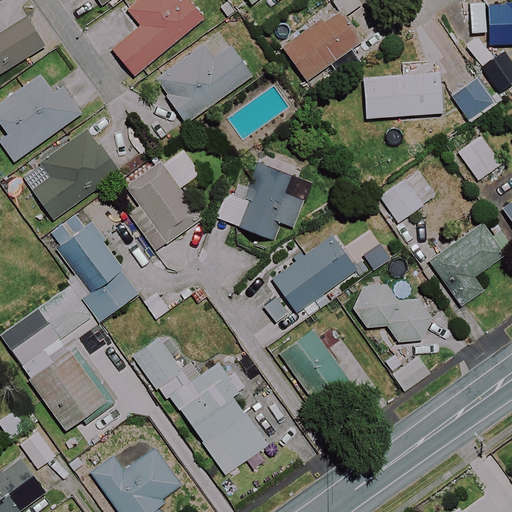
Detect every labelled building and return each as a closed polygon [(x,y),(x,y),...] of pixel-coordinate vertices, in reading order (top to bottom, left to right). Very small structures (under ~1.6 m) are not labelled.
[(199,21),(182,0),(132,0),(121,9),(137,28),(108,52),(130,78),(199,21)] [(361,4),(357,0),(329,0),(343,18),(361,4)] [(511,6),(481,7),(482,46),(511,44),(511,6)] [(359,44),(337,12),(279,51),(301,83),(359,44)] [(0,73),(41,48),(23,19),(0,33),(0,73)] [(249,77),(227,47),(210,59),(202,48),(153,84),(183,126),(249,77)] [(511,83),(511,66),(502,53),(480,69),(498,94),(511,83)] [(440,114),(437,75),(361,80),(364,119),(440,114)] [(78,116),(70,105),(59,88),(53,92),(41,76),(16,93),(0,104),(0,125),(6,135),(0,139),(0,145),(12,162),(78,116)] [(491,98),(476,78),(454,94),(469,115),(491,98)] [(116,174),(84,129),(39,161),(50,177),(31,191),(51,220),(116,174)] [(500,165),(480,136),(456,153),(476,182),(500,165)] [(199,174),(182,149),(127,186),(152,224),(140,232),(153,252),(200,220),(179,188),(199,174)] [(309,186),(264,168),(250,203),(225,193),(215,218),(271,241),(279,222),(292,228),(309,186)] [(436,196),(418,169),(377,197),(395,224),(436,196)] [(511,201),(501,209),(511,224),(511,201)] [(138,294),(80,211),(47,234),(90,295),(84,299),(100,321),(138,294)] [(354,270),(334,241),(348,232),(337,215),(303,238),(312,251),(270,279),(293,312),(354,270)] [(502,256),(479,225),(429,262),(461,306),(482,290),(472,277),(502,256)] [(386,284),(359,286),(348,309),(362,326),(381,325),(392,344),(419,341),(428,316),(438,308),(423,289),(411,298),(399,299),(386,284)] [(91,316),(73,291),(42,313),(60,338),(91,316)] [(352,389),(312,330),(279,352),(320,411),(352,389)] [(190,383),(157,337),(131,355),(157,392),(162,388),(225,475),(266,445),(231,397),(238,393),(217,364),(190,383)] [(60,340),(20,367),(64,432),(104,405),(60,340)] [(37,422),(30,410),(19,417),(15,411),(0,419),(0,427),(8,440),(37,422)] [(55,456),(37,432),(19,445),(38,469),(55,456)] [(157,511),(156,510),(164,505),(160,499),(177,486),(152,450),(122,472),(113,458),(91,473),(117,511),(157,511)] [(19,511),(43,492),(14,457),(0,468),(0,511),(19,511)] [(496,511),(487,499),(468,511),(496,511)]
